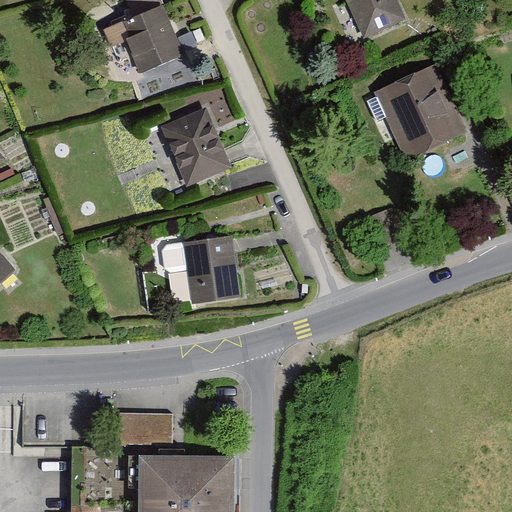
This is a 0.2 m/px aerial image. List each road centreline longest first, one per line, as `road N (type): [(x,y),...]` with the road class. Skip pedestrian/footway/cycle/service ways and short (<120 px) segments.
road 1 (residential): [(342,318),(207,0)]
road 2 (tertiary): [(0,372),(141,367),(265,346)]
road 3 (tertiary): [(342,318),(511,258)]
road 4 (residential): [(265,346),(262,511)]
